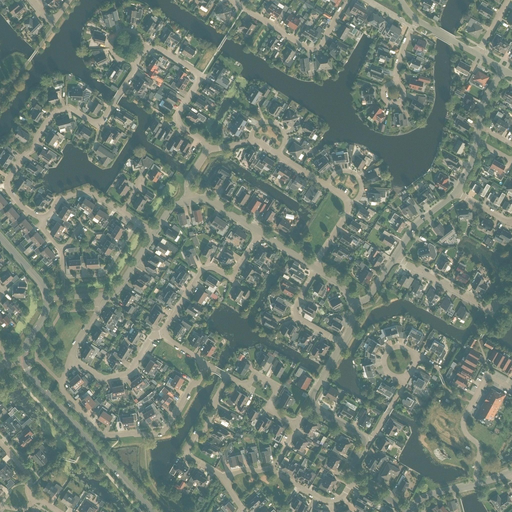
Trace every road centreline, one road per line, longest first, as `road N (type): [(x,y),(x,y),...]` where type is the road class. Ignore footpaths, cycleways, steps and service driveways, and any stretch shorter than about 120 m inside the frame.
road 1 (residential): [(207,364),(166,429),(103,436),(62,392),(70,356)]
road 2 (residential): [(43,219),(12,196),(8,178),(53,110),(69,106),(98,124),(118,94)]
road 3 (secondary): [(153,511),(24,360)]
road 4 (residential): [(347,0),(314,51),(227,0)]
road 5 (residential): [(161,337),(202,271),(231,277),(259,233)]
road 6 (residential): [(511,388),(488,375),(463,418),(479,447),(477,484)]
road 7 (residential): [(511,302),(482,308),(395,256)]
road 8 (residential): [(221,477),(186,454),(227,375)]
road 9 (residential): [(296,425),(266,409),(278,387),(255,374),(248,386),(227,375)]
